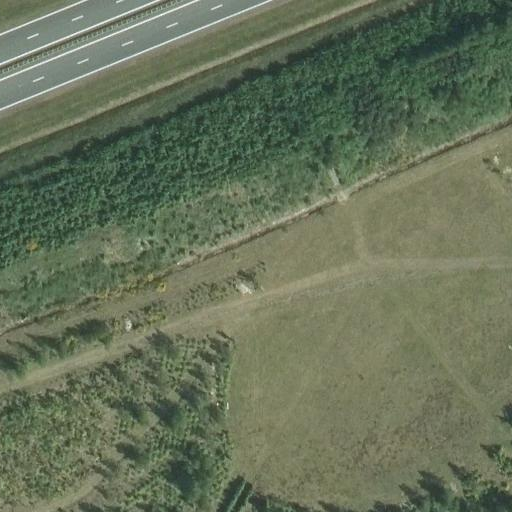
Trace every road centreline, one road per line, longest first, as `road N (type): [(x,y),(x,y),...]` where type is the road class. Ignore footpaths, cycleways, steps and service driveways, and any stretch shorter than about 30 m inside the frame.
road 1 (track): [(511,137),(0,351)]
road 2 (track): [(372,266),(0,390)]
road 3 (track): [(49,511),(115,459),(248,306)]
road 4 (track): [(372,266),(233,511)]
road 5 (trunk): [(0,98),(240,0)]
road 6 (track): [(372,266),(511,445)]
road 7 (track): [(511,259),(372,266),(347,208)]
road 8 (trunk): [(123,0),(0,50)]
